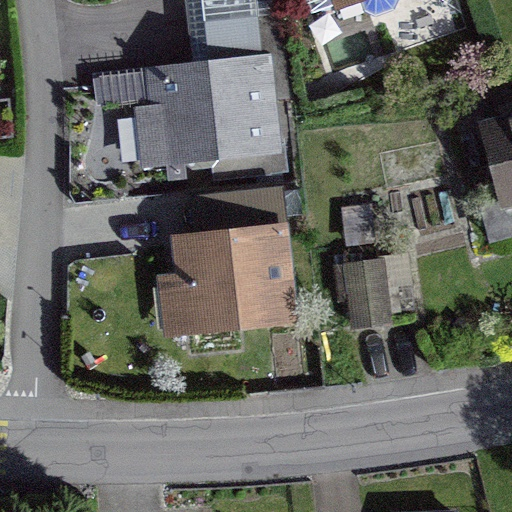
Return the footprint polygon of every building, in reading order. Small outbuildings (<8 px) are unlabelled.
[(302,0),(308,15),(349,0),(356,0),(361,14),(372,18),(390,12),(395,2),(394,0),(302,0)] [(157,77),(165,159),(265,148),(256,67),(157,77)] [(511,200),(511,122),(479,131),(499,203),(480,208),(488,241),(511,235),(511,216),(508,201),(511,200)] [(252,224),(282,221),(278,191),(249,194),(252,224)] [(180,244),(189,329),(284,318),(274,234),(180,244)] [(344,268),(352,329),(385,325),(377,263),(344,268)]
